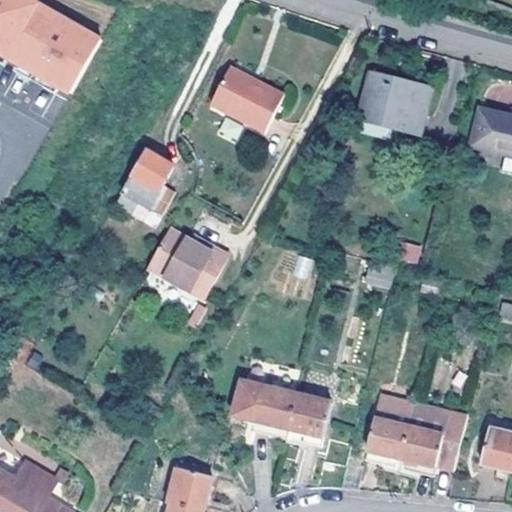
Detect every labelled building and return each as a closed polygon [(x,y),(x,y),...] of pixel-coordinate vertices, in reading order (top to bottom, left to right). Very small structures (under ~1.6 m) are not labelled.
[(97,39),(26,0),(0,0),(0,55),(67,93),(97,39)] [(237,120),(259,83),(231,69),(212,107),(237,120)] [(372,73),(370,79),(397,84),(398,80),(372,73)] [(397,84),(370,79),(357,132),(384,138),(387,127),(419,134),(431,88),(398,80),(397,84)] [(285,96),(259,83),(237,120),(266,134),(285,96)] [(511,114),(481,106),(470,144),(511,154),(511,114)] [(163,179),(169,166),(144,152),(101,226),(112,233),(133,197),(148,205),(163,179)] [(173,186),(163,179),(148,205),(160,211),(173,186)] [(147,266),(154,270),(176,230),(170,226),(147,266)] [(176,230),(154,270),(204,299),(231,254),(216,245),(213,251),(191,238),(176,230)] [(195,233),(191,238),(213,251),(216,245),(195,233)] [(398,261),(419,262),(420,244),(400,242),(398,261)] [(390,281),(394,265),(371,260),(368,276),(390,281)] [(269,433),(284,437),(296,391),(244,378),(235,412),(254,417),(272,421),(269,433)] [(381,398),(414,406),(416,401),(417,397),(382,389),(381,398)] [(296,391),(284,437),(305,441),(308,430),(324,433),(331,401),(296,391)] [(380,463),(399,468),(414,406),(381,398),(368,449),(383,453),(380,463)] [(414,406),(399,468),(420,472),(423,464),(436,467),(453,472),(467,414),(416,401),(414,406)] [(272,421),(254,417),(252,429),(269,433),(272,421)] [(308,430),(305,441),(321,444),(324,433),(308,430)] [(511,469),(511,435),(490,430),(482,462),(511,469)] [(383,453),(368,449),(365,459),(380,463),(383,453)] [(364,459),(346,454),(337,490),(356,492),(364,459)] [(22,463),(11,480),(43,500),(54,483),(22,463)] [(423,464),(420,472),(433,476),(436,467),(423,464)] [(169,504),(200,511),(208,476),(174,467),(165,503),(169,504)] [(11,480),(0,472),(0,511),(63,511),(43,500),(11,480)]
